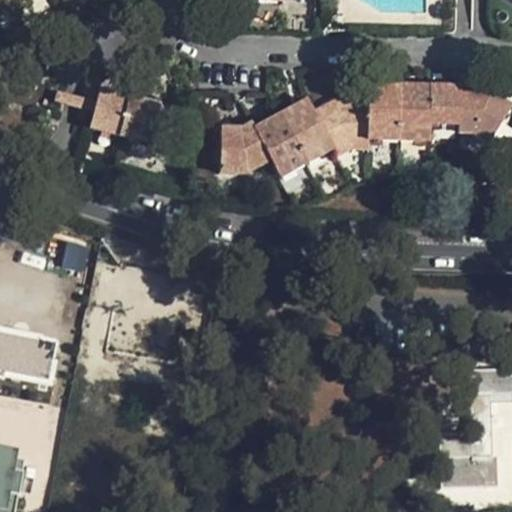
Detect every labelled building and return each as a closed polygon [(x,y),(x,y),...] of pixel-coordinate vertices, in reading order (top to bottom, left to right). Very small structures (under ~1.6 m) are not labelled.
[(367,87),(366,103),(364,141),(397,142),(398,87),(367,87)] [(428,87),(398,87),(397,142),(428,142),(428,126),(428,87)] [(428,87),(428,126),(459,127),(460,88),(428,87)] [(489,96),(460,88),(459,127),(459,135),(472,136),(488,146),(511,109),(489,96)] [(128,100),(99,92),(89,129),(118,137),(128,100)] [(159,108),(128,100),(118,137),(149,145),(159,108)] [(305,101),(279,116),(305,164),(331,149),(312,114),(305,101)] [(332,103),(312,114),(331,149),(335,157),(348,149),(364,149),(364,141),(366,103),(332,103)] [(279,116),(251,131),(267,161),(276,179),(305,164),(279,116)] [(240,130),(219,130),(218,174),(244,174),(267,161),(251,131),(248,126),(240,130)] [(499,196),(511,196),(511,184),(499,185),(499,196)] [(0,327),(0,375),(49,384),(58,338),(0,327)] [(511,369),(468,371),(468,396),(511,394),(511,369)] [(511,394),(468,396),(469,434),(470,457),(491,457),(490,404),(511,403),(511,394)] [(469,434),(438,435),(439,490),(496,489),(496,457),(491,457),(470,457),(469,434)]
